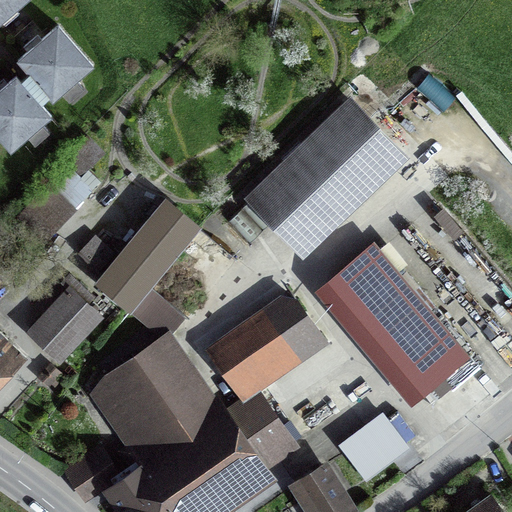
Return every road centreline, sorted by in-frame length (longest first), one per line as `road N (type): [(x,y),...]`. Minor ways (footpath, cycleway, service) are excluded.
road 1 (unknown): [(458,457),(387,394),(320,318),(302,282),(414,183)]
road 2 (residential): [(381,511),(511,410)]
